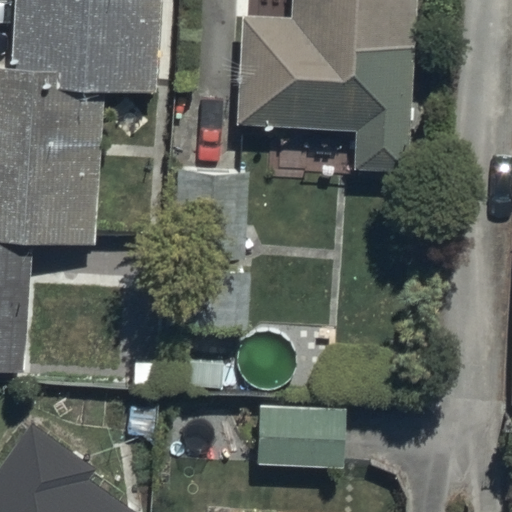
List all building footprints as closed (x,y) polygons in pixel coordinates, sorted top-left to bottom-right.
[(160,97),(165,0),(13,0),(10,65),(0,64),(0,370),(24,372),(31,242),(97,245),(105,94),(160,97)] [(406,172),(416,0),(293,0),(292,18),(243,16),(237,125),(356,132),(354,169),(406,172)] [(244,162),(168,160),(164,317),(246,319),(248,266),(235,266),(235,254),(242,254),(244,162)] [(342,402),(254,399),(254,459),(341,462),(342,402)] [(100,470),(35,423),(0,471),(0,511),(137,511),(92,480),(100,470)]
